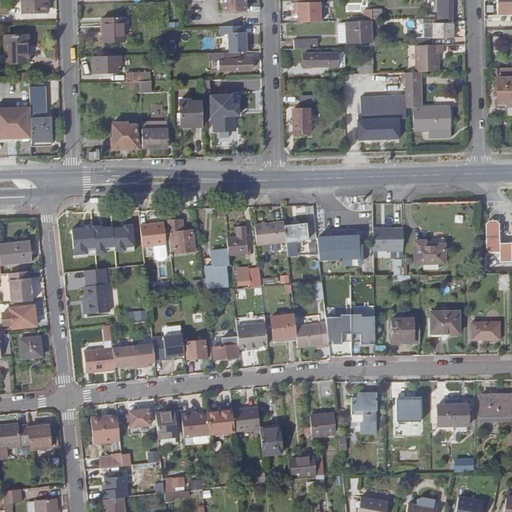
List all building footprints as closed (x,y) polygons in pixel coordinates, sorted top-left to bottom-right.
[(46,14),(45,0),(21,0),(22,13),(36,12),(36,15),(46,14)] [(223,0),(224,12),(247,11),(246,0),(223,0)] [(438,0),(439,24),(455,23),(454,21),(454,14),(453,14),(452,0),(438,0)] [(511,0),(497,0),(497,15),(511,14),(511,0)] [(320,2),(295,3),(295,14),(298,14),(298,23),(321,22),(320,2)] [(103,17),(103,42),(124,41),(124,16),(103,17)] [(437,17),(423,18),(424,38),(455,38),(455,23),(439,24),(437,24),(437,17)] [(347,23),(348,39),(353,39),(353,43),(353,44),(372,42),(371,22),(347,23)] [(229,52),(238,52),(246,52),(245,34),(244,34),(244,25),(220,26),(220,35),(229,34),(229,52)] [(27,35),(6,35),(7,62),(28,62),(27,35)] [(293,40),(293,49),(310,48),(310,40),(293,40)] [(443,44),(416,45),(417,72),(420,72),(436,71),(436,61),(439,61),(438,54),(443,54),(443,44)] [(229,52),(225,52),(225,60),(220,61),(220,71),(252,70),(251,60),(239,60),(238,52),(229,52)] [(338,52),(304,53),(305,66),(326,65),(326,67),(339,67),(338,52)] [(117,55),(94,56),(94,73),(118,73),(117,55)] [(373,61),(371,61),(363,61),(359,66),(359,72),(373,72),(373,61)] [(511,68),(497,69),(498,104),(507,103),(507,116),(511,115),(511,68)] [(420,72),(417,72),(412,72),(412,109),(414,109),(414,132),(451,131),(451,107),(421,108),(420,72)] [(132,73),(133,81),(141,82),(146,81),(145,73),(132,73)] [(133,81),(127,82),(128,90),(137,89),(137,94),(141,94),(141,87),(141,82),(133,81)] [(46,85),(30,86),(30,87),(31,119),(47,118),(46,85)] [(234,95),(211,96),(212,132),(236,131),(236,118),(240,117),(240,104),(234,104),(234,95)] [(203,126),(202,102),(191,102),(191,100),(180,100),(180,127),(203,126)] [(31,119),(31,110),(0,110),(0,141),(32,141),(31,119)] [(309,110),(293,110),(294,134),(310,134),(309,110)] [(31,119),(32,141),(42,141),(52,140),(51,118),(47,118),(31,119)] [(399,118),(357,120),(358,141),(400,139),(399,118)] [(112,140),(112,150),(139,149),(138,139),(137,139),(137,127),(130,127),(129,123),(113,124),(113,140),(112,140)] [(167,131),(142,132),(142,149),(168,148),(167,131)] [(89,159),(87,161),(88,161),(98,161),(96,158),(96,151),(88,152),(89,159)] [(181,218),(167,220),(171,254),(195,251),(192,230),(183,231),(181,218)] [(284,225),(286,242),(309,239),(307,222),(299,223),(299,220),(292,221),(292,224),(284,225)] [(373,220),(373,242),(403,242),(403,224),(386,224),(386,220),(373,220)] [(500,261),(511,261),(511,242),(499,243),(499,223),(495,220),(488,220),(484,224),(485,249),(488,252),(499,252),(500,261)] [(284,225),(284,221),(254,224),(256,245),(286,242),(284,225)] [(163,222),(139,225),(141,247),(166,244),(163,222)] [(123,227),(114,228),(115,251),(135,250),(134,224),(123,225),(123,227)] [(236,237),(226,238),(227,249),(228,253),(245,252),(246,256),(250,256),(249,243),(245,243),(243,225),(235,226),(236,237)] [(102,226),(94,227),(96,253),(115,251),(114,228),(102,228),(102,226)] [(94,227),(71,228),(73,257),(96,255),(96,253),(94,227)] [(358,236),(316,238),(319,260),(345,258),(357,258),(360,258),(358,236)] [(415,264),(425,264),(441,263),(446,263),(446,245),(439,245),(427,245),(426,240),(415,241),(415,264)] [(0,261),(0,264),(31,261),(30,242),(0,245),(0,261)] [(228,253),(227,249),(210,251),(211,258),(212,267),(206,267),(207,277),(208,288),(231,285),(228,253)] [(107,271),(86,273),(87,288),(84,288),(86,314),(110,312),(107,271)] [(9,274),(11,303),(33,301),(31,279),(28,280),(27,272),(9,274)] [(289,274),(280,276),(281,284),(290,283),(289,274)] [(510,289),(510,275),(502,275),(502,290),(510,289)] [(237,286),(259,285),(258,277),(237,278),(237,286)] [(191,281),(192,289),(202,288),(201,280),(191,281)] [(11,313),(12,325),(13,328),(35,326),(33,306),(10,308),(11,313)] [(148,320),(148,311),(129,311),(129,320),(148,320)] [(431,313),(431,334),(459,334),(459,312),(431,313)] [(4,326),(12,325),(11,313),(2,314),(4,326)] [(364,314),(353,315),(353,333),(363,332),(364,343),(377,343),(376,317),(364,317),(364,314)] [(297,338),(296,326),(295,315),(271,317),(274,340),(297,338)] [(344,319),(330,318),(330,341),(335,342),(335,344),(344,344),(344,333),(353,333),(353,315),(344,315),(344,319)] [(420,341),(420,320),(413,320),(413,319),(392,319),(392,343),(405,343),(405,340),(420,341)] [(471,322),(472,341),(500,340),(500,322),(471,322)] [(298,348),(328,344),(326,323),(296,326),(297,338),(298,348)] [(268,346),(265,324),(236,327),(238,349),(246,348),(246,350),(254,349),(254,347),(268,346)] [(0,357),(10,356),(8,334),(0,335),(0,357)] [(152,345),(154,361),(166,360),(166,358),(184,356),(182,335),(152,338),(152,345)] [(39,337),(20,339),(22,359),(41,357),(39,337)] [(206,358),(204,341),(186,343),(188,360),(206,358)] [(214,359),(231,358),(236,357),(238,357),(236,341),(226,342),(227,346),(224,347),(223,341),(212,342),(214,359)] [(152,345),(133,347),(135,368),(143,368),(143,365),(155,363),(154,361),(152,345)] [(133,347),(112,349),(114,367),(126,366),(126,369),(135,368),(133,347)] [(114,367),(112,349),(83,352),(86,374),(114,370),(114,367)] [(376,393),(359,393),(359,399),(351,399),(351,410),(363,410),(363,424),(361,424),(361,433),(376,433),(375,428),(375,410),(376,410),(376,393)] [(480,395),(481,417),(511,417),(511,395),(480,395)] [(420,399),(396,399),(396,421),(420,421),(420,399)] [(437,406),(437,426),(468,426),(468,405),(437,406)] [(232,410),(234,431),(259,428),(256,406),(231,409),(232,410)] [(150,426),(148,410),(129,411),(130,415),(126,415),(127,422),(130,422),(131,428),(150,426)] [(209,433),(234,431),(232,410),(207,413),(209,433)] [(174,412),(155,414),(158,439),(177,437),(174,412)] [(193,437),(209,435),(209,433),(207,413),(195,415),(189,416),(189,413),(181,414),(183,438),(193,437)] [(120,441),(117,416),(108,417),(109,421),(90,423),(93,444),(120,441)] [(312,436),(312,439),(335,437),(332,416),(320,418),(319,416),(310,417),(311,428),(312,436)] [(19,424),(0,425),(0,459),(8,458),(6,449),(30,447),(27,426),(19,427),(19,424)] [(39,430),(39,427),(30,428),(32,450),(52,448),(50,430),(39,430)] [(259,429),(262,455),(281,453),(278,428),(259,429)] [(209,435),(193,437),(193,443),(196,445),(210,443),(210,436),(209,435)] [(148,462),(159,461),(159,450),(148,451),(148,462)] [(316,476),(324,475),(321,455),(314,456),(316,474),(316,476)] [(120,456),(107,458),(108,466),(121,465),(120,456)] [(316,474),(314,456),(291,458),(293,476),(316,474)] [(459,472),(475,471),(474,458),(459,459),(459,472)] [(243,474),(257,473),(256,466),(243,467),(243,474)] [(158,468),(140,470),(143,495),(161,493),(158,468)] [(102,490),(103,499),(128,496),(125,472),(104,474),(105,484),(106,490),(102,490)] [(266,473),(255,473),(256,483),(266,483),(266,473)] [(316,476),(317,489),(325,488),(324,475),(316,476)] [(164,493),(174,492),(173,489),(189,487),(188,478),(162,480),(164,493)] [(338,496),(344,495),(343,480),(338,481),(336,481),(338,496)] [(20,489),(3,491),(4,503),(21,501),(20,489)] [(224,492),(216,493),(217,500),(221,499),(222,502),(225,502),(224,492)] [(37,511),(59,511),(58,498),(52,499),(36,501),(37,511)] [(103,500),(104,511),(124,511),(123,498),(103,500)] [(458,498),(455,511),(481,511),(484,502),(458,498)] [(370,500),(367,511),(386,511),(388,504),(370,500)]
